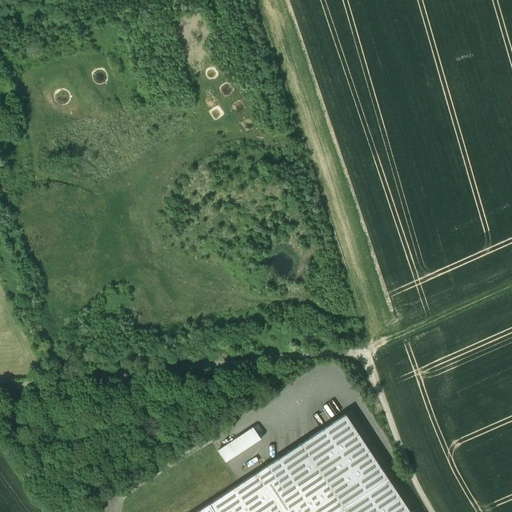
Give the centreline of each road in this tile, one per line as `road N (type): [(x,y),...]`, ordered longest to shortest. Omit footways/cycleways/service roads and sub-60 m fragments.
road 1 (track): [(0,389),(363,348),(431,511)]
road 2 (track): [(363,348),(404,334),(293,0)]
